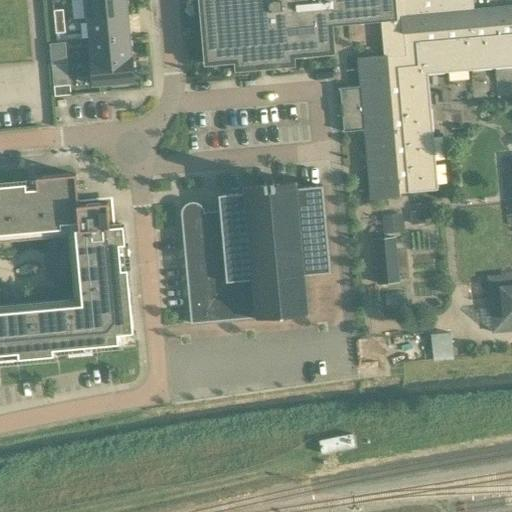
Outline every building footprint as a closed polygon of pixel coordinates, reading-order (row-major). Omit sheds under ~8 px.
[(125,0),(81,0),(84,20),(89,20),(127,17),(125,0)] [(471,0),(200,0),(206,63),(236,61),(237,69),(238,69),(238,67),(247,66),(248,68),(249,68),(249,66),(259,65),(259,67),(260,67),(260,65),(270,64),(270,66),(271,66),(271,64),(281,63),(281,65),(282,65),(282,63),(292,62),(292,64),(293,64),(292,56),(333,52),(331,25),(380,21),(383,56),(358,58),(360,86),(338,88),(339,90),(340,90),(341,104),(342,116),(344,130),(342,130),(342,132),(364,130),(370,200),(400,197),(399,193),(438,190),(427,74),(511,66),(511,6),(473,10),(471,0)] [(63,9),(53,10),(54,22),(64,21),(63,9)] [(90,39),(128,35),(127,17),(89,20),(90,39)] [(64,21),(54,22),(55,34),(65,33),(64,21)] [(92,61),(130,58),(128,35),(90,39),(92,61)] [(60,53),(50,54),(51,66),(60,65),(60,53)] [(132,58),(130,58),(92,61),(91,61),(93,85),(112,83),(112,87),(128,85),(127,81),(134,81),(132,58)] [(70,85),(54,86),(54,96),(71,95),(70,85)] [(122,269),(119,244),(125,244),(124,225),(110,226),(109,217),(107,202),(79,205),(76,174),(36,178),(37,188),(26,189),(26,183),(0,185),(0,353),(18,352),(19,358),(54,355),(53,349),(119,343),(118,333),(133,332),(128,268),(122,269)] [(220,211),(205,213),(204,211),(204,209),(203,207),(201,206),(200,204),(198,203),(197,202),(195,202),(193,202),(191,202),(189,202),(187,203),(186,204),(184,205),(183,207),(182,209),(181,210),(181,212),(181,214),(181,215),(191,323),(256,317),(256,319),(307,314),(304,274),(307,274),(330,272),(322,185),(299,187),(299,188),(296,188),(295,182),(275,184),(274,180),(271,180),(271,184),(268,185),(267,180),(264,181),(265,185),(244,187),(245,193),(241,193),(218,195),(220,211)] [(411,211),(412,224),(425,222),(424,210),(411,211)] [(403,213),(382,214),(383,233),(404,232),(403,213)] [(379,284),(399,282),(395,239),(375,240),(379,284)] [(511,273),(486,276),(492,333),(511,331),(511,273)] [(406,291),(385,292),(386,307),(407,306),(406,291)] [(458,358),(456,331),(437,332),(438,359),(458,358)] [(328,453),(361,446),(358,433),(325,439),(328,453)]
